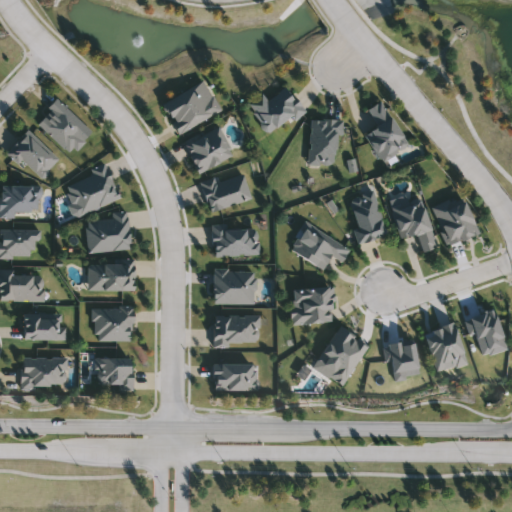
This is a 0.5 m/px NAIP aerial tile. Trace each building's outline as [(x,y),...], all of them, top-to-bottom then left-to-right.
[(178,132),(161,101),(203,78),(220,109),(178,132)] [(302,108),(268,133),(247,102),(262,92),(267,98),(286,85),(302,108)] [(91,130),(70,153),(35,120),(56,97),(91,130)] [(364,133),(377,125),(366,108),(380,99),(408,143),(381,160),(364,133)] [(308,163),(309,117),(338,118),(337,163),(308,163)] [(58,158),(37,178),(8,147),(29,127),(58,158)] [(0,214),(0,183),(38,184),(38,215),(0,214)] [(358,243),(352,227),(358,225),(348,200),(371,191),(387,232),(358,243)] [(477,233),(444,244),(431,204),(464,194),(477,233)] [(400,238),(391,205),(422,196),(435,246),(421,250),(417,233),(400,238)] [(290,248),(307,221),(349,248),(341,261),(331,254),(323,268),(290,248)] [(210,225),(256,224),(257,253),(211,254),(210,225)] [(0,228),(36,228),(36,256),(0,256),(0,228)] [(87,259),(133,259),(133,289),(87,288),(87,259)] [(0,269),(41,269),(42,299),(0,299),(0,269)] [(291,322),(290,286),(331,285),(332,321),(291,322)] [(63,338),(22,338),(22,312),(63,312),(63,338)] [(211,344),(211,314),(258,314),(258,344),(211,344)] [(20,386),(20,355),(65,355),(65,386),(20,386)] [(117,389),(117,383),(95,383),(94,356),(131,355),(132,389),(117,389)] [(255,388),(213,388),(213,361),(255,361),(255,388)]
